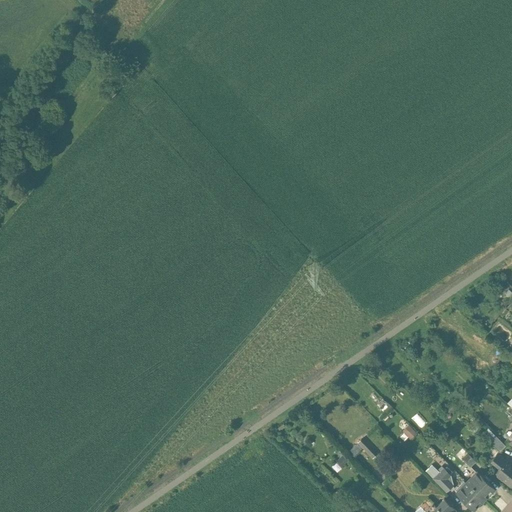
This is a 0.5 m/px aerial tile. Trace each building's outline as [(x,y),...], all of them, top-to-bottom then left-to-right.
[(411,438),(417,432),(408,424),(402,430),(411,438)] [(506,446),(495,435),(489,441),(500,452),(506,446)] [(376,454),(361,439),(358,442),(373,457),(376,454)] [(467,452),(461,458),(470,467),(476,461),(467,452)] [(511,484),(511,465),(497,454),(492,461),(500,467),(495,474),(511,486),(511,484)] [(495,488),(477,471),(467,482),(484,499),(495,488)] [(391,475),(381,484),(384,488),(394,479),(391,475)] [(452,486),(444,478),(438,483),(447,492),(452,486)] [(367,487),(361,481),(357,485),(362,491),(367,487)] [(484,499),(467,482),(456,493),(473,510),(484,499)] [(456,510),(444,498),(436,506),(442,511),(455,511),(456,511),(456,510)] [(378,511),(365,499),(361,504),(370,511),(378,511)] [(433,503),(426,511),(430,511),(436,506),(433,503)]
